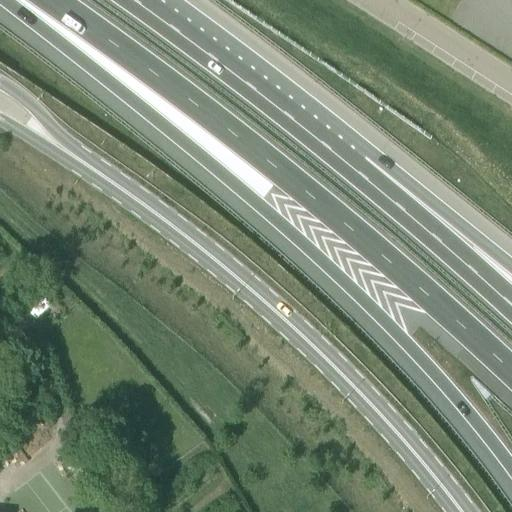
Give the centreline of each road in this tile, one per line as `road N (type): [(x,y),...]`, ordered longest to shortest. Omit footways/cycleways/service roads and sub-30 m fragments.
road 1 (motorway): [(30,0),(402,336),(511,471)]
road 2 (motorway): [(48,0),(253,151),(511,374)]
road 3 (tertiary): [(461,511),(411,449),(246,287),(62,148)]
road 4 (motorway): [(355,168),(134,0)]
road 5 (motorway): [(511,305),(355,168)]
road 6 (motorway): [(511,282),(355,168)]
road 7 (unclassified): [(511,86),(375,0)]
